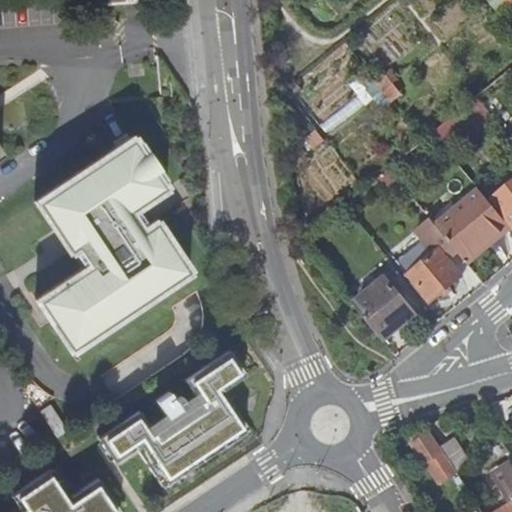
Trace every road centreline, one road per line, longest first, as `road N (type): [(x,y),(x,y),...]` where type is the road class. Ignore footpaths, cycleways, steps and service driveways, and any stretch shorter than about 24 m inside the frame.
road 1 (residential): [(317,389),(270,274),(242,155),(227,0)]
road 2 (residential): [(511,292),(439,369),(433,392)]
road 3 (residential): [(196,511),(296,439)]
